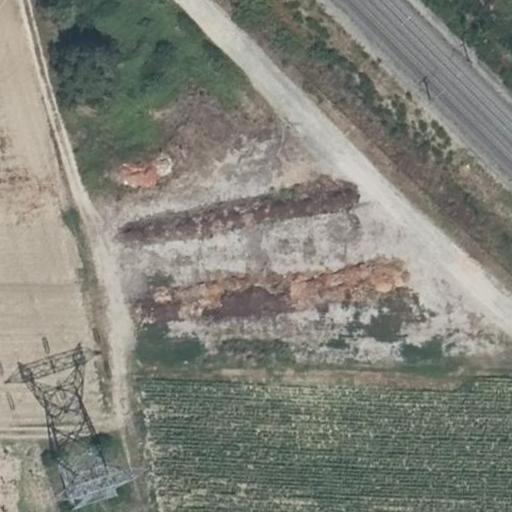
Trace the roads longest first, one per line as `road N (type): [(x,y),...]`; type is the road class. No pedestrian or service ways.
road 1 (track): [(154,511),(111,366),(32,0)]
road 2 (track): [(511,317),(180,0)]
